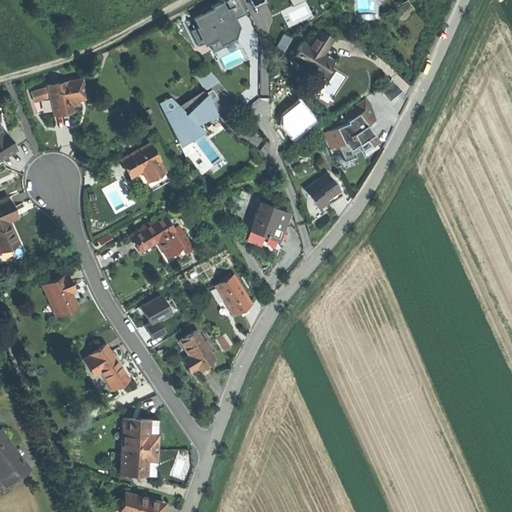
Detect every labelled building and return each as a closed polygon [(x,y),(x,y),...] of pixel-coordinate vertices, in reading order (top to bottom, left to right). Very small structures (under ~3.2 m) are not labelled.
[(200,26),(193,30),(200,45),(210,40),(219,35),(223,43),(238,35),(233,26),(239,23),(236,17),(235,15),(247,9),(242,0),(220,0),(213,4),(214,7),(195,17),(200,26)] [(300,62),(324,77),(332,62),(322,56),(327,47),(332,39),(319,31),(309,48),(303,44),(296,54),(303,58),(300,62)] [(284,49),(290,35),(283,32),(276,45),(284,49)] [(219,35),(210,40),(214,47),(223,43),(219,35)] [(197,76),(205,88),(217,80),(207,69),(197,76)] [(48,96),(52,114),(61,112),(70,110),(69,105),(68,100),(76,99),(83,98),(80,78),(46,85),(48,96)] [(378,90),(390,103),(402,92),(392,80),(378,90)] [(33,101),(48,96),(46,85),(29,92),(33,101)] [(210,89),(207,91),(210,100),(215,96),(210,89)] [(163,113),(178,143),(185,138),(192,131),(193,132),(194,131),(188,124),(192,120),(195,125),(216,117),(210,100),(207,91),(181,109),(182,111),(180,112),(175,106),(174,106),(174,107),(163,113)] [(370,106),(365,99),(343,115),(350,120),(346,122),(347,124),(327,133),(335,148),(338,147),(345,162),(355,157),(353,152),(359,150),(360,152),(369,146),(376,140),(366,126),(374,120),(366,109),(370,106)] [(9,133),(16,146),(26,140),(18,127),(9,133)] [(0,156),(14,148),(3,131),(0,133),(0,132),(0,156)] [(124,167),(128,176),(140,169),(149,186),(166,176),(156,160),(158,159),(148,142),(119,159),(124,167)] [(327,175),(305,191),(318,209),(327,202),(325,200),(338,190),(327,175)] [(342,196),(338,190),(325,200),(327,202),(329,205),(336,201),(342,196)] [(8,197),(0,200),(0,249),(17,242),(11,228),(8,220),(16,217),(8,197)] [(249,229),(277,240),(280,233),(283,224),(281,223),(285,214),(259,204),(249,229)] [(163,214),(129,234),(134,242),(139,250),(171,231),(172,230),(163,214)] [(184,253),(171,231),(139,250),(141,254),(155,246),(158,244),(169,262),(184,253)] [(166,264),(169,262),(158,244),(155,246),(166,264)] [(66,275),(42,285),(50,305),(48,306),(53,316),(76,306),(71,296),(74,295),(71,286),(66,275)] [(233,275),(215,285),(227,305),(232,313),(240,308),(249,303),(233,275)] [(221,308),(227,305),(215,285),(210,288),(221,308)] [(160,294),(139,305),(148,322),(157,317),(169,310),(160,294)] [(163,328),(157,317),(148,322),(143,325),(149,336),(163,328)] [(196,366),(197,368),(205,363),(213,358),(195,330),(179,339),(189,355),(196,366)] [(104,345),(84,358),(94,373),(99,370),(111,388),(126,378),(114,360),(104,345)] [(190,370),(196,366),(189,355),(183,359),(190,370)] [(149,419),(123,417),(120,474),(146,475),(146,474),(147,459),(155,459),(156,459),(157,442),(157,435),(148,434),(149,419)] [(157,419),(149,419),(148,434),(157,435),(157,419)] [(0,471),(9,483),(28,469),(15,451),(0,430),(0,471)] [(154,475),(155,459),(147,459),(146,474),(154,475)] [(162,511),(165,503),(126,493),(120,511),(162,511)]
